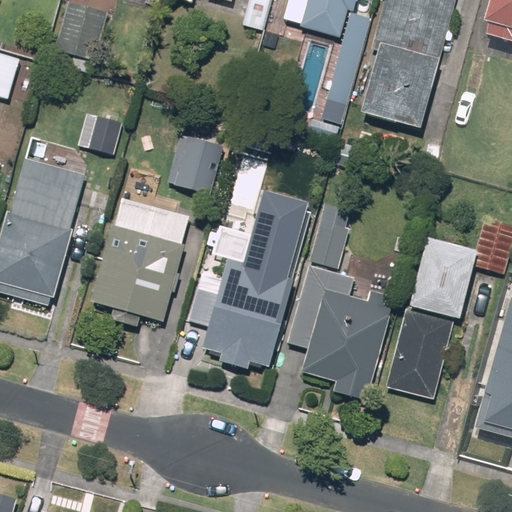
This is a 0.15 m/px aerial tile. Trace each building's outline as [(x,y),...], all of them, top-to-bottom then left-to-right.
[(362,0),(296,0),(290,23),(344,38),(351,11),(359,13),(362,0)] [(386,0),(374,47),(384,50),(366,113),(425,129),(461,0),(386,0)] [(511,0),(507,0),(500,30),(511,32),(511,0)] [(97,61),(108,12),(69,3),(58,52),(97,61)] [(346,109),(376,20),(355,13),(325,102),(346,109)] [(0,97),(10,101),(22,61),(0,54),(0,97)] [(118,153),(124,123),(88,116),(83,147),(118,153)] [(228,142),(181,132),(171,184),(218,193),(228,142)] [(0,283),(55,300),(90,177),(27,159),(0,253),(0,283)] [(332,186),(312,262),(339,270),(360,194),(332,186)] [(141,328),(144,316),(165,322),(194,220),(123,199),(94,301),(119,308),(115,321),(141,328)] [(271,365),(307,241),(251,225),(220,216),(190,321),(210,327),(205,346),(223,351),(220,362),(251,371),(254,360),(271,365)] [(467,318),(479,267),(508,274),(511,259),(511,224),(486,218),(479,250),(433,239),(417,305),(467,318)] [(352,297),(357,279),(313,266),(290,344),(312,351),(305,372),(340,382),(337,391),(372,401),(392,331),(387,329),(397,296),(373,289),(370,302),(352,297)] [(434,400),(452,337),(406,324),(388,387),(434,400)] [(511,434),(511,340),(487,427),(511,434)] [(0,511),(15,511),(19,499),(0,493),(0,511)]
